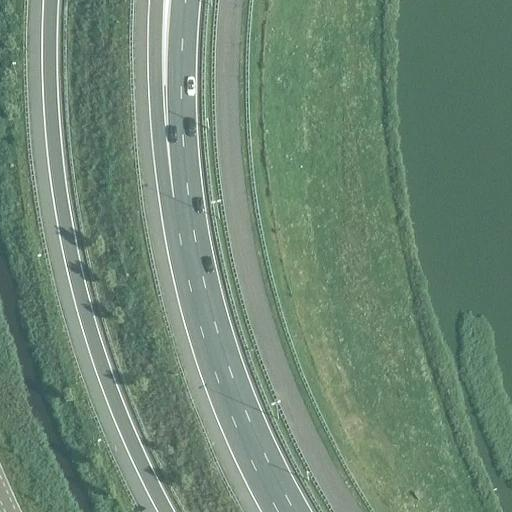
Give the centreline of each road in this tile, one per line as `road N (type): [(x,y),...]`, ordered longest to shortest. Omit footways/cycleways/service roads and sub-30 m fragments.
road 1 (motorway): [(348,511),(302,427),(234,210),(226,123),(231,0)]
road 2 (motorway): [(49,0),(55,176),(75,274),(109,390),(165,511)]
road 3 (motorway): [(181,197),(194,289),(220,377),(285,511)]
road 4 (motorway): [(156,0),(156,105),(181,197)]
road 5 (motorway): [(185,0),(181,197)]
